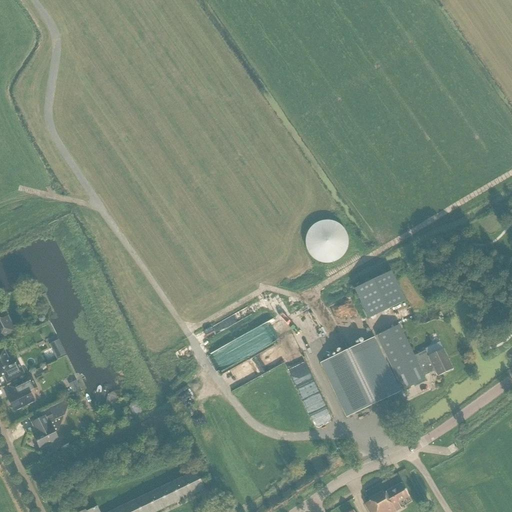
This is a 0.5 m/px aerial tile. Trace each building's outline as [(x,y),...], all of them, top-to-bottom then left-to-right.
[(312,261),(339,269),(349,232),(328,226),(325,238),(319,236),(314,255),(312,261)] [(368,319),(405,301),(391,271),(354,289),(368,319)] [(0,320),(0,338),(14,332),(7,317),(0,320)] [(413,356),(399,326),(376,336),(402,391),(425,380),(423,376),(434,371),(437,376),(452,369),(443,350),(428,357),(425,351),(413,356)] [(347,417),(399,393),(373,338),(321,363),(347,417)] [(56,359),(65,355),(65,353),(60,344),(50,348),(55,358),(56,359)] [(10,363),(3,350),(0,351),(0,377),(3,376),(6,382),(23,374),(16,360),(10,363)] [(7,397),(14,412),(34,402),(28,392),(36,388),(31,377),(18,383),(21,390),(7,397)] [(73,394),(80,390),(76,380),(68,384),(73,394)] [(58,431),(63,417),(65,416),(68,406),(65,400),(48,408),(53,418),(47,421),(44,417),(31,424),(36,434),(33,436),(39,449),(58,440),(54,433),(58,431)] [(137,402),(129,406),(134,418),(143,414),(137,402)] [(187,476),(195,493),(204,489),(195,472),(187,476)] [(179,501),(195,493),(187,476),(171,484),(179,501)] [(170,505),(179,501),(171,484),(162,488),(170,505)] [(367,511),(395,511),(400,509),(397,504),(408,498),(401,484),(364,505),(367,511)] [(157,511),(170,505),(162,488),(149,494),(157,511)] [(144,511),(155,511),(157,511),(149,494),(138,499),(144,511)] [(129,511),(144,511),(138,499),(126,505),(129,511)]
